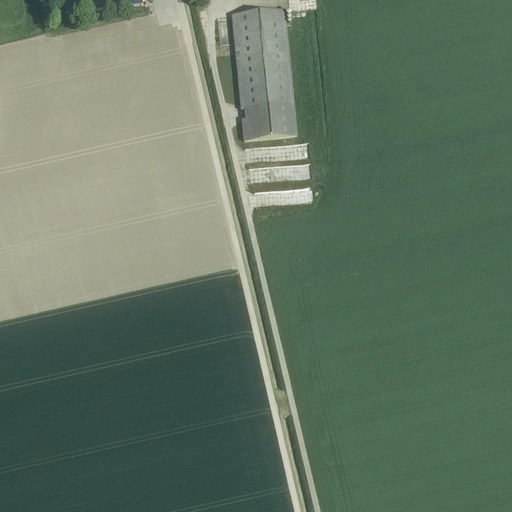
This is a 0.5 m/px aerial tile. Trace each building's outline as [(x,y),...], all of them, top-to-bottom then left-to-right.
[(139,7),(138,0),(64,0),(66,14),(139,7)] [(165,3),(154,5),(156,23),(168,21),(165,3)] [(284,13),(231,17),(240,112),(244,111),(245,121),(240,121),(242,142),(295,137),(284,13)] [(242,158),(252,157),(251,150),(244,151),(244,146),(241,147),(242,158)] [(297,173),(290,166),(285,172),(292,178),(297,173)]
